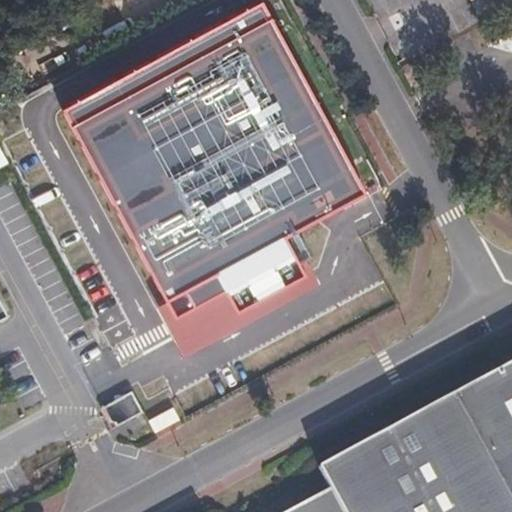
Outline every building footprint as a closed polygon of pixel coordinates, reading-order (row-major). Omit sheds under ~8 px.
[(216,0),(209,0),(0,114),(0,163),(81,304),(233,221),(277,237),(281,198),(310,179),(216,0)] [(511,46),(500,52),(511,56),(511,46)] [(508,210),(511,207),(511,192),(508,185),(498,190),(508,210)] [(511,511),(511,361),(406,418),(455,511),(511,511)] [(113,423),(145,407),(134,387),(102,402),(113,423)] [(279,511),(455,511),(406,418),(321,462),(332,484),(279,511)]
